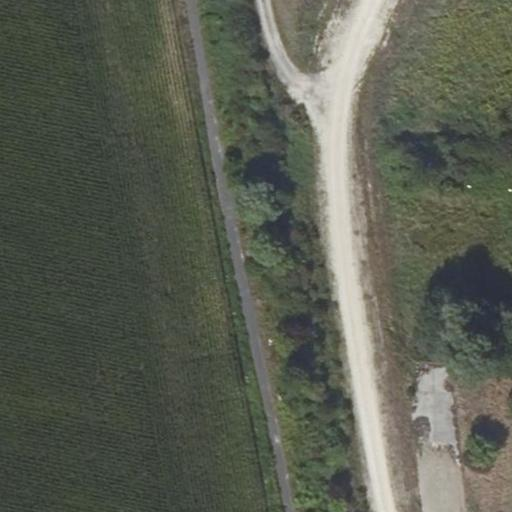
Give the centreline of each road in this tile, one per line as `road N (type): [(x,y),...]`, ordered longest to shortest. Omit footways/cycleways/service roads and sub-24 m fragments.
road 1 (track): [(396,511),(336,152),(351,65),(384,0)]
road 2 (track): [(298,511),(209,0)]
